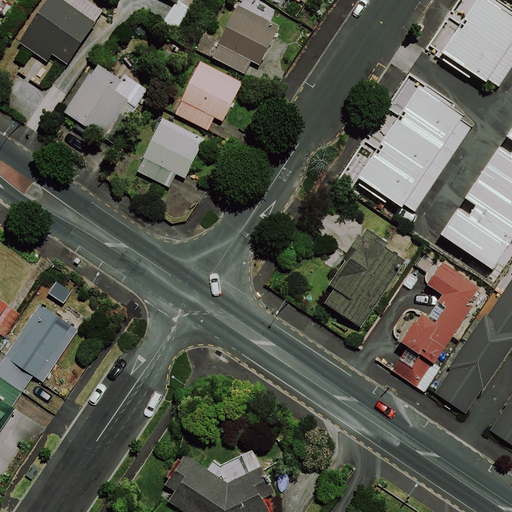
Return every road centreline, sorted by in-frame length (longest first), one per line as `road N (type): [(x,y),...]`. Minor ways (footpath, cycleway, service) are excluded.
road 1 (secondary): [(511,511),(195,298)]
road 2 (residential): [(195,298),(397,0)]
road 3 (residential): [(50,511),(195,298)]
road 4 (secondary): [(195,298),(0,167)]
